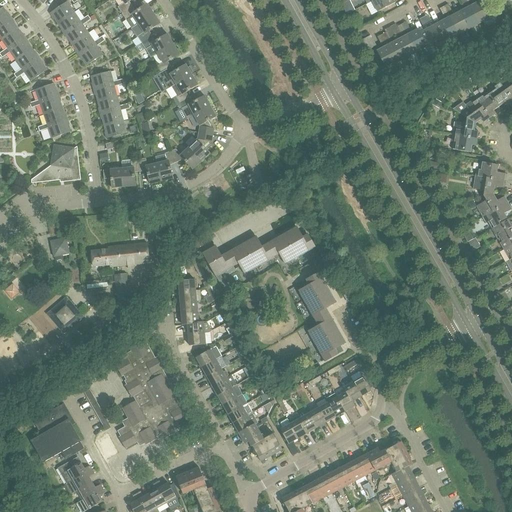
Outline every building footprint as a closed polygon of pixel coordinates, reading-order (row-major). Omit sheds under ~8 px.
[(131,0),(121,0),(124,3),(117,8),(122,14),(132,7),(129,2),(131,0)] [(393,0),(376,0),(372,2),(378,12),(395,3),(393,0)] [(480,1),(470,7),(479,24),(482,23),(484,26),(497,20),(491,7),(485,10),(480,1)] [(53,17),(57,24),(74,13),(67,2),(50,14),(52,13),(54,16),(53,17)] [(448,4),(444,7),(447,14),(449,18),(459,35),(469,30),(460,12),(454,15),(452,12),(448,4)] [(133,16),(138,25),(154,14),(147,5),(136,12),(132,7),(122,14),(126,21),(133,16)] [(479,24),(470,7),(460,12),(469,30),(479,24)] [(0,25),(11,18),(9,19),(7,16),(8,15),(3,8),(0,10),(0,25)] [(80,21),(74,13),(57,24),(62,31),(63,31),(65,34),(64,35),(81,23),(80,21)] [(160,24),(154,14),(138,25),(144,33),(137,37),(142,43),(152,37),(149,31),(160,24)] [(0,38),(1,40),(18,29),(13,22),(12,22),(10,19),(12,18),(11,18),(0,25),(0,38)] [(459,35),(449,18),(439,23),(448,41),(459,35)] [(81,23),(64,35),(66,34),(68,37),(67,38),(72,45),(89,34),(83,26),(87,23),(84,19),(80,21),(81,23)] [(439,23),(429,28),(438,46),(448,41),(439,23)] [(419,33),(426,48),(428,51),(438,46),(429,28),(419,33)] [(9,51),(26,39),(26,38),(24,40),(22,37),(23,36),(18,29),(1,40),(7,49),(3,51),(6,55),(10,53),(9,51)] [(418,30),(408,35),(417,53),(426,48),(419,33),(418,30)] [(89,34),(72,45),(76,52),(77,52),(80,55),(78,56),(96,45),(94,42),(89,34)] [(157,55),(173,45),(167,35),(156,42),(152,37),(142,43),(146,50),(152,46),(157,55)] [(417,53),(408,35),(397,41),(407,58),(417,53)] [(16,61),(32,50),(27,42),(26,43),(24,40),(26,39),(9,51),(10,53),(16,61)] [(98,40),(94,42),(96,45),(78,56),(80,55),(82,58),(81,59),(86,67),(103,55),(97,47),(101,44),(98,40)] [(397,41),(387,46),(396,64),(407,58),(397,41)] [(160,74),(171,67),(168,62),(179,55),(173,45),(157,55),(163,63),(156,67),(160,74)] [(396,64),(387,46),(377,51),(386,69),(396,64)] [(23,72),(40,59),(38,60),(36,57),(37,57),(32,50),(16,61),(22,69),(18,72),(21,76),(25,73),(23,72)] [(25,73),(30,81),(31,82),(47,71),(42,63),(41,64),(39,61),(41,60),(40,59),(23,72),(25,73)] [(489,62),(489,64),(492,72),(499,69),(496,61),(496,60),(489,62)] [(176,85),(192,75),(191,74),(193,73),(189,67),(187,68),(186,65),(174,72),(171,67),(160,74),(164,80),(171,77),(176,85)] [(94,90),(114,85),(113,82),(110,72),(91,77),(93,86),(94,86),(95,89),(94,90)] [(509,74),(499,81),(511,99),(511,74),(510,76),(509,74)] [(179,104),(189,98),(186,93),(198,86),(192,75),(176,85),(172,87),(177,96),(175,97),(179,104)] [(95,94),(98,102),(117,97),(114,87),(119,86),(118,81),(113,82),(114,85),(94,90),(96,90),(96,93),(95,94)] [(511,102),(511,99),(499,81),(493,85),(495,87),(488,92),(499,107),(505,103),(507,106),(511,102)] [(36,107),(40,105),(39,103),(59,96),(57,97),(56,93),(57,93),(54,84),(35,91),(39,101),(34,102),(36,107)] [(481,94),(476,98),(490,118),(496,114),(494,111),(499,107),(488,92),(482,96),(481,94)] [(44,115),(62,108),(60,100),(58,100),(57,97),(59,96),(39,103),(40,105),(44,115)] [(119,107),(117,97),(98,102),(100,110),(101,110),(102,113),(100,114),(120,109),(119,107)] [(194,116),(210,107),(205,97),(193,103),(189,98),(179,104),(182,110),(189,107),(194,116)] [(484,123),(490,118),(476,98),(465,106),(471,115),(467,118),(476,124),(482,120),(484,123)] [(102,118),(104,127),(123,122),(121,111),(125,110),(124,105),(119,107),(120,109),(100,114),(100,115),(102,114),(103,118),(102,118)] [(200,127),(199,134),(213,136),(214,129),(212,129),(208,122),(216,117),(210,107),(194,116),(200,127)] [(65,116),(62,108),(44,115),(47,124),(42,126),(44,131),(49,129),(48,127),(67,120),(65,120),(64,117),(65,116)] [(455,122),(452,135),(477,139),(478,132),(474,131),(476,124),(467,118),(466,119),(466,124),(455,122)] [(48,127),(49,129),(52,139),(71,132),(68,124),(67,124),(66,121),(67,120),(48,127)] [(127,134),(123,122),(104,127),(106,135),(107,134),(108,138),(106,138),(106,139),(127,134)] [(198,140),(188,148),(201,162),(210,154),(204,148),(210,142),(212,142),(213,136),(199,134),(198,140)] [(477,139),(452,135),(451,142),(454,142),(453,150),(471,153),(472,146),(476,146),(477,139)] [(119,147),(118,141),(106,144),(107,151),(119,147)] [(74,149),(54,146),(51,166),(31,180),(32,184),(72,179),(72,182),(81,181),(77,147),(76,147),(74,149)] [(192,170),(201,162),(188,148),(181,155),(176,150),(172,151),(176,163),(183,160),(192,170)] [(157,164),(161,182),(173,179),(169,166),(176,163),(172,151),(165,154),(166,161),(157,164)] [(132,168),(122,169),(124,188),(135,186),(134,173),(140,172),(139,159),(131,160),(132,168)] [(150,185),(161,182),(157,164),(147,166),(145,159),(139,159),(140,172),(147,172),(150,185)] [(476,169),(475,176),(504,181),(505,174),(497,172),(498,165),(480,162),(479,170),(476,169)] [(112,189),(124,188),(122,169),(103,171),(104,180),(111,179),(112,189)] [(484,191),(483,196),(493,194),(495,187),(503,188),(504,181),(475,176),(473,189),(484,191)] [(494,195),(493,194),(483,196),(486,201),(476,206),(482,218),(508,203),(504,196),(497,201),(494,195)] [(508,203),(482,218),(486,223),(488,222),(491,229),(508,220),(504,214),(511,209),(508,203)] [(509,219),(508,220),(491,229),(497,240),(511,231),(511,224),(511,225),(509,219)] [(281,257),(285,264),(315,248),(307,234),(302,237),(296,227),(272,240),(262,246),(256,236),(221,256),(215,246),(203,253),(217,276),(233,267),(235,270),(240,266),(245,274),(274,257),(276,260),(281,257)] [(511,231),(497,240),(503,250),(511,244),(511,231)] [(66,238),(51,242),(54,257),(55,257),(56,261),(63,259),(63,255),(69,254),(66,238)] [(155,243),(157,261),(169,260),(167,242),(155,243)] [(472,251),(480,247),(478,242),(470,246),(472,251)] [(108,247),(109,249),(92,251),(93,267),(110,265),(111,267),(149,263),(147,243),(108,247)] [(511,244),(503,250),(509,260),(511,258),(511,244)] [(319,273),(306,280),(309,286),(298,291),(318,326),(308,332),(325,362),(338,354),(335,348),(345,343),(326,308),(336,302),(319,273)] [(130,308),(126,274),(114,275),(118,309),(130,308)] [(179,292),(196,291),(195,279),(178,281),(179,292)] [(20,292),(13,284),(5,290),(12,299),(20,292)] [(196,302),(196,291),(179,292),(180,303),(196,302)] [(66,298),(47,315),(64,334),(83,317),(66,298)] [(196,302),(180,303),(181,314),(197,312),(196,302)] [(198,322),(197,312),(181,314),(182,324),(204,323),(204,322),(198,322)] [(187,325),(188,335),(205,333),(208,333),(212,331),(207,324),(204,324),(204,323),(182,324),(182,325),(187,325)] [(205,333),(188,335),(189,346),(206,345),(205,333)] [(233,333),(229,335),(223,339),(225,344),(236,338),(233,333)] [(115,365),(122,377),(128,374),(130,378),(124,381),(126,384),(125,385),(131,397),(144,390),(151,401),(140,407),(136,400),(135,400),(135,401),(122,408),(127,418),(122,422),(125,427),(117,431),(120,436),(119,437),(126,449),(137,443),(139,447),(145,444),(146,445),(157,439),(154,433),(158,431),(163,440),(175,433),(175,431),(180,428),(177,424),(189,417),(182,405),(181,406),(169,386),(173,384),(174,383),(175,382),(174,380),(173,379),(172,379),(170,379),(168,380),(163,370),(164,369),(157,357),(156,358),(146,342),(143,344),(142,342),(130,349),(131,351),(114,360),(117,364),(115,365)] [(248,354),(245,348),(243,344),(235,349),(240,359),(244,356),(248,354)] [(196,358),(202,368),(221,357),(216,347),(196,358)] [(227,366),(221,357),(202,368),(207,377),(221,369),(227,366)] [(347,371),(354,367),(351,363),(345,367),(347,371)] [(312,366),(292,377),(294,380),(305,374),(308,380),(316,375),(312,366)] [(222,372),(221,369),(207,377),(211,384),(213,386),(226,379),(225,377),(228,376),(228,374),(226,371),(224,371),(222,372)] [(213,386),(218,396),(237,385),(232,376),(226,379),(213,386)] [(362,377),(353,382),(361,397),(371,391),(367,384),(362,377)] [(352,402),(361,397),(353,382),(349,384),(344,388),(354,407),(355,406),(352,402)] [(242,394),(237,385),(218,396),(223,405),(242,394)] [(346,393),(337,398),(345,412),(354,407),(344,388),(343,388),(346,393)] [(112,428),(90,389),(84,393),(106,431),(112,428)] [(248,404),(242,394),(223,405),(228,415),(248,404)] [(345,412),(337,398),(328,403),(336,417),(345,412)] [(328,403),(318,408),(326,423),(336,417),(328,403)] [(76,424),(64,404),(33,421),(41,435),(31,441),(43,463),(62,452),(66,459),(84,449),(80,442),(81,441),(72,426),(76,424)] [(228,415),(234,424),(248,416),(253,413),(248,404),(228,415)] [(326,423),(318,408),(309,414),(317,428),(326,423)] [(309,414),(299,419),(308,433),(317,428),(309,414)] [(253,425),(248,416),(234,424),(239,433),(253,425)] [(296,416),(289,420),(288,421),(298,439),(308,433),(299,419),(298,420),(296,416)] [(283,429),(282,429),(280,430),(289,444),(298,439),(288,421),(289,420),(288,419),(281,422),(280,424),(283,429)] [(250,441),(252,446),(261,462),(272,456),(283,450),(273,434),(265,438),(263,434),(261,435),(255,424),(253,425),(239,433),(245,444),(250,441)] [(401,442),(381,453),(378,448),(367,454),(376,471),(387,465),(388,466),(392,464),(396,472),(396,473),(408,466),(408,467),(413,464),(401,442)] [(367,454),(357,460),(365,476),(376,471),(367,454)] [(85,469),(78,457),(58,468),(67,484),(92,470),(90,466),(85,469)] [(365,476),(357,460),(346,465),(355,482),(365,476)] [(346,465),(335,471),(344,487),(355,482),(346,465)] [(391,475),(397,486),(414,477),(408,467),(408,466),(396,473),(396,472),(391,475)] [(195,494),(200,506),(217,499),(213,487),(208,489),(206,485),(199,468),(176,477),(183,494),(192,491),(194,495),(195,494)] [(70,495),(76,492),(92,482),(89,477),(94,474),(92,470),(67,484),(65,485),(70,495)] [(333,493),(344,487),(335,471),(325,477),(333,493)] [(325,477),(314,482),(323,499),(333,493),(325,477)] [(397,486),(403,496),(419,488),(414,477),(397,486)] [(155,483),(166,503),(170,510),(177,506),(178,502),(176,498),(168,483),(162,487),(159,481),(155,483)] [(95,488),(92,482),(76,492),(80,497),(81,498),(83,500),(103,489),(101,485),(95,488)] [(314,482),(304,488),(312,504),(323,499),(314,482)] [(166,503),(155,483),(151,486),(155,491),(149,494),(157,509),(166,503)] [(369,499),(375,496),(368,483),(362,486),(369,499)] [(282,499),(288,511),(305,511),(304,509),(312,504),(304,488),(282,499)] [(425,498),(419,488),(403,496),(408,507),(425,498)] [(105,493),(103,489),(83,500),(77,504),(81,511),(85,511),(103,502),(100,496),(105,493)] [(136,494),(146,511),(151,511),(157,509),(149,494),(144,497),(141,492),(136,494)] [(146,511),(136,494),(132,496),(136,502),(130,505),(133,511),(146,511)] [(406,511),(424,511),(430,509),(425,498),(408,507),(405,509),(406,511)] [(222,511),(217,499),(200,506),(202,511),(222,511)]
